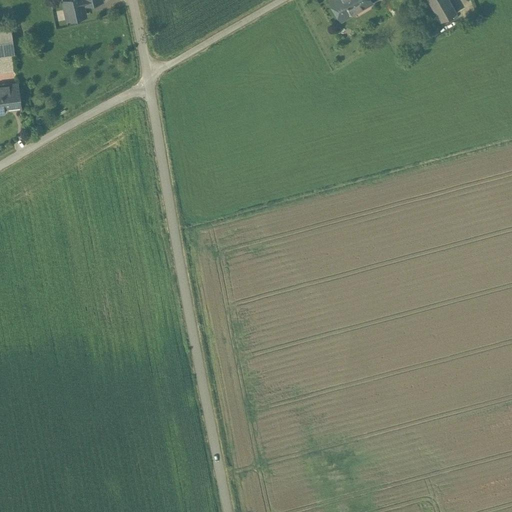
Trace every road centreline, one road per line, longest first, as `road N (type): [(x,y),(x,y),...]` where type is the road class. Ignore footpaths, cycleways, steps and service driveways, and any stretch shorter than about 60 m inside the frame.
road 1 (tertiary): [(228,511),(149,78)]
road 2 (track): [(0,164),(149,78)]
road 3 (unclassified): [(149,78),(286,0)]
